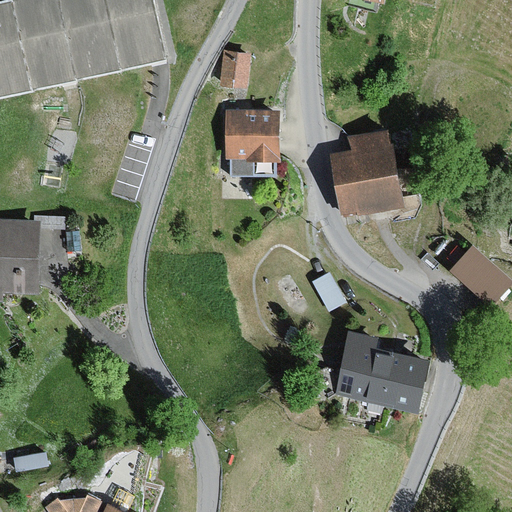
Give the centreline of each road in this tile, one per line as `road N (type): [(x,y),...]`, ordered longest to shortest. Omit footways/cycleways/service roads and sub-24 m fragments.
road 1 (unclassified): [(398,511),(449,380),(448,335),(423,303),(365,267),(335,230),(312,115),(309,0)]
road 2 (unclassified): [(207,511),(205,452),(144,346),(135,286),(153,195),(183,109),(237,0)]
